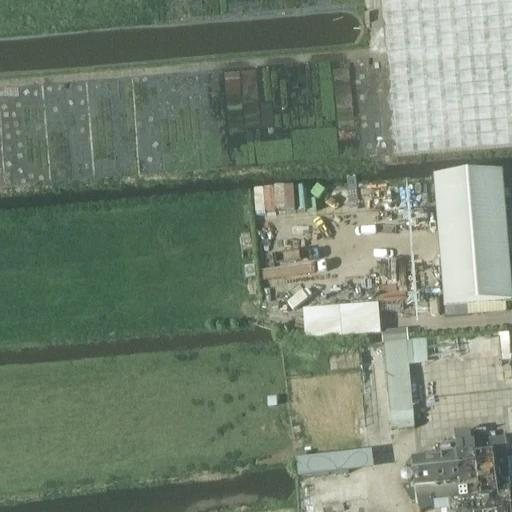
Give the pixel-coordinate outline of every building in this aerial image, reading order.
[(511,0),(383,0),(395,157),(511,147),(511,0)] [(511,302),(502,175),(434,180),(444,308),(511,302)] [(347,206),(343,182),(314,186),(317,210),(347,206)] [(320,215),(320,223),(342,223),(342,214),(320,215)] [(381,303),(306,306),(307,337),(383,335),(381,303)] [(427,341),(386,343),(391,430),(414,429),(411,367),(428,366),(427,341)] [(511,511),(511,495),(498,496),(493,449),(463,452),(462,443),(434,446),(435,455),(411,457),(417,506),(433,504),(434,511),(511,511)] [(304,460),(306,479),(382,470),(380,451),(304,460)]
